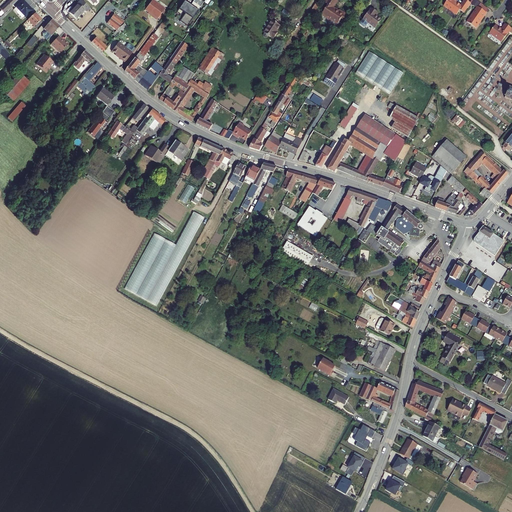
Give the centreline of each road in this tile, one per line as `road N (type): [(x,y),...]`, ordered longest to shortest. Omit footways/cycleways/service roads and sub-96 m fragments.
road 1 (tertiary): [(466,223),(198,131),(152,103),(49,10)]
road 2 (track): [(253,511),(191,432),(0,329)]
road 3 (tertiary): [(359,511),(409,361)]
